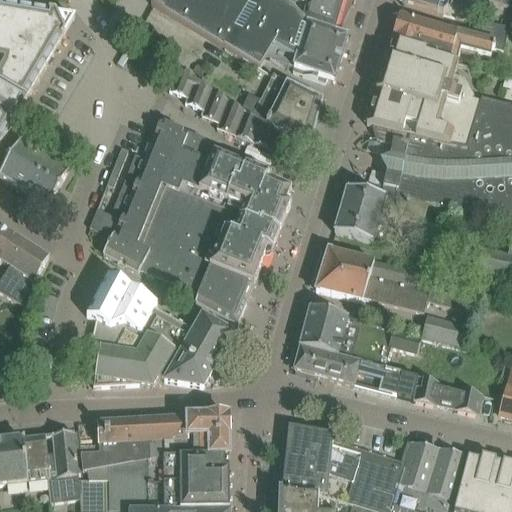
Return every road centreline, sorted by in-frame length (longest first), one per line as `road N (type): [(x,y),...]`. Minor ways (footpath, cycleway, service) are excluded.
road 1 (residential): [(378,0),(268,404)]
road 2 (residential): [(74,255),(119,89),(96,75),(133,0)]
road 3 (residential): [(268,404),(297,403),(511,448)]
road 4 (residential): [(268,404),(39,413)]
road 5 (residential): [(39,413),(74,255)]
